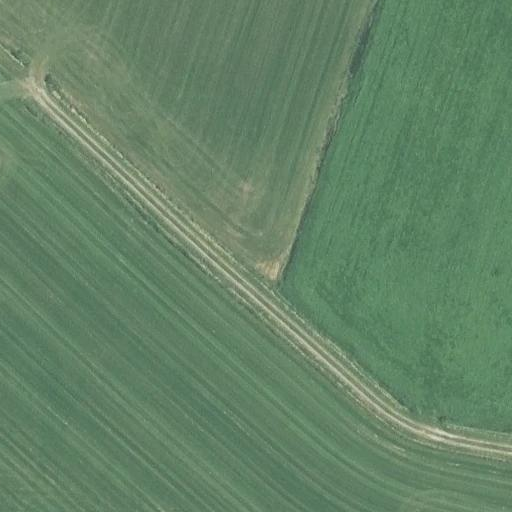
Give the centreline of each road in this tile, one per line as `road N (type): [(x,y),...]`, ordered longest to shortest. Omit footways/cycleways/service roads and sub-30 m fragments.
road 1 (track): [(511,450),(408,426),(365,394),(0,62)]
road 2 (track): [(0,87),(26,87),(42,70),(53,48),(47,0)]
